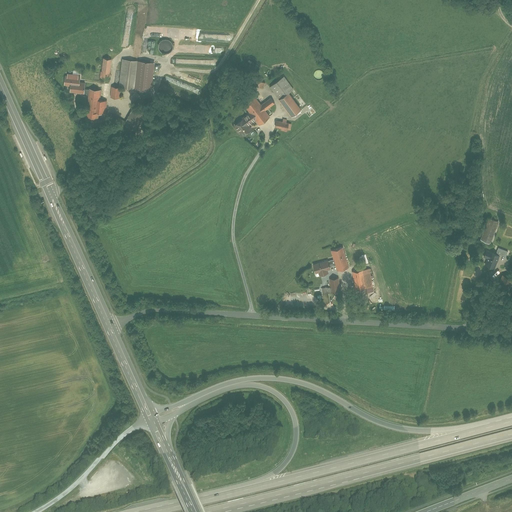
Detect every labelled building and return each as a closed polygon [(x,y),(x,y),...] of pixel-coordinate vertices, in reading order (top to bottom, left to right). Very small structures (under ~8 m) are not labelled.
[(163,41),(161,45),(160,49),(169,53),(172,45),(163,41)] [(112,58),(104,57),(102,77),(110,78),(112,58)] [(122,87),(136,88),(139,60),(123,58),(120,87),(122,87)] [(155,62),(139,60),(136,88),(152,90),(155,62)] [(71,85),(71,91),(85,93),(86,82),(81,81),(81,77),(79,76),(79,74),(69,73),(68,74),(66,74),(65,85),(71,85)] [(285,75),(271,86),(281,99),(290,92),(294,88),(285,75)] [(266,82),(256,78),(254,84),(263,88),(266,82)] [(112,86),(111,97),(121,98),(122,87),(120,87),(112,86)] [(101,89),(90,88),(87,116),(99,117),(99,112),(100,99),(101,89)] [(302,109),(290,92),(281,99),(293,115),(302,109)] [(256,94),(245,102),(251,112),(257,119),(260,123),(271,115),(266,108),(275,102),(272,97),(263,104),(256,94)] [(100,99),(99,112),(106,113),(108,100),(100,99)] [(150,113),(136,104),(127,119),(141,128),(150,113)] [(257,119),(251,112),(234,124),(243,135),(253,128),(250,124),(257,119)] [(284,121),(278,119),(276,126),(282,127),(282,130),(287,131),(288,129),(291,129),(292,123),(287,122),(288,119),(284,118),(284,121)] [(132,146),(135,154),(140,152),(139,148),(137,143),(132,146)] [(480,240),(490,244),(499,222),(489,218),(480,240)] [(344,246),(332,250),(335,258),(336,264),(338,269),(349,266),(344,246)] [(498,248),(496,253),(506,257),(508,252),(498,248)] [(488,259),(486,265),(495,268),(500,256),(487,251),(484,257),(488,259)] [(329,259),(314,264),(316,273),(320,272),(320,275),(329,272),(329,269),(332,268),(329,259)] [(369,269),(354,271),(357,292),(373,290),(369,269)] [(511,282),(511,278),(502,274),(497,287),(508,292),(511,282)] [(340,277),(330,278),(331,287),(332,292),(341,291),(340,277)]
